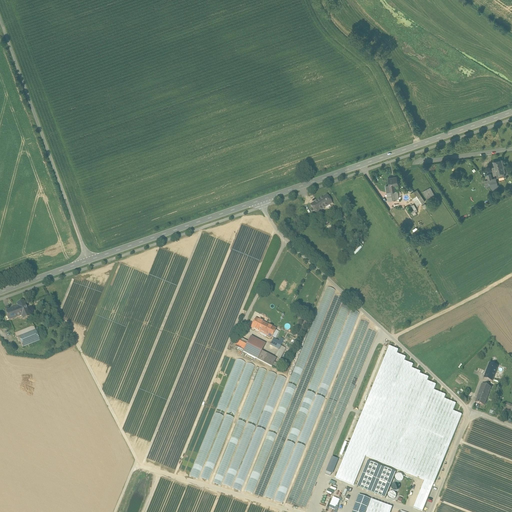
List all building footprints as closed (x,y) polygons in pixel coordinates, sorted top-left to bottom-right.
[(502,159),(493,161),(496,174),(504,172),(505,172),(502,159)] [(397,177),(388,178),(389,186),(390,186),(390,192),(391,193),(391,192),(395,192),(394,185),(398,185),(397,177)] [(488,180),(489,183),(489,184),(490,186),(493,191),(498,189),(496,178),(492,179),(488,180)] [(434,195),(430,188),(423,192),(427,200),(434,195)] [(425,202),(417,190),(410,195),(417,206),(425,202)] [(326,195),(311,205),(316,213),(319,211),(331,203),(326,195)] [(304,346),(312,349),(335,289),(326,286),(304,346)] [(24,301),(17,304),(18,306),(22,316),(23,319),(25,318),(30,317),(24,301)] [(341,303),(337,318),(346,320),(350,306),(341,303)] [(18,306),(6,311),(10,320),(22,316),(18,306)] [(350,309),(347,318),(351,320),(349,324),(353,325),(354,322),(352,322),(353,321),(356,322),(359,312),(350,309)] [(268,326),(256,319),(252,328),(264,334),(268,326)] [(34,326),(15,333),(17,338),(19,337),(23,347),(40,341),(34,326)] [(275,329),(268,326),(264,334),(271,338),(275,329)] [(265,344),(251,337),(243,352),(257,359),(261,352),(265,344)] [(247,344),(241,341),(241,340),(238,339),(235,344),(244,349),(247,344)] [(272,342),(272,341),(270,345),(279,350),(281,346),(272,342)] [(406,357),(397,354),(398,350),(389,346),(336,478),(354,486),(366,456),(425,480),(434,484),(462,415),(453,411),(456,404),(444,399),(446,395),(434,390),(436,385),(427,381),(429,378),(420,374),(421,372),(412,368),(413,365),(404,361),(406,357)] [(299,354),(289,382),(298,385),(310,350),(304,348),(302,355),(299,354)] [(275,359),(261,352),(257,359),(272,365),(275,359)] [(240,376),(244,361),(236,359),(232,371),(232,373),(240,376)] [(249,382),(254,365),(246,362),(242,375),(246,377),(244,381),(249,382)] [(498,366),(490,363),(484,378),(492,381),(498,366)] [(276,411),(270,430),(278,433),(290,398),(291,399),(296,386),(287,383),(279,408),(280,408),(279,412),(276,411)] [(491,387),(482,384),(478,393),(479,393),(487,396),(491,387)] [(487,396),(479,393),(475,402),(484,406),(487,396)] [(226,396),(222,395),(217,409),(225,412),(230,397),(226,396)] [(239,418),(246,420),(252,402),(246,399),(239,418)] [(258,425),(266,428),(276,401),(273,399),(271,404),(270,403),(269,408),(267,407),(266,410),(263,410),(258,425)] [(257,424),(262,406),(258,405),(257,410),(253,409),(252,412),(255,413),(255,415),(250,414),(248,422),(257,424)] [(227,413),(235,415),(237,408),(229,406),(227,413)] [(216,436),(222,415),(214,412),(208,433),(216,436)] [(228,430),(233,417),(226,414),(221,428),(228,430)] [(238,420),(231,438),(239,441),(245,422),(238,420)] [(248,444),(255,426),(247,423),(242,435),(246,436),(243,442),(248,444)] [(243,492),(263,429),(254,426),(234,489),(243,492)] [(245,491),(254,494),(276,434),(267,431),(245,491)] [(331,458),(327,470),(333,472),(337,460),(331,458)] [(396,473),(368,461),(357,487),(385,498),(396,473)] [(190,476),(197,478),(202,466),(195,463),(190,476)] [(204,467),(201,478),(209,480),(213,466),(209,465),(208,468),(204,467)] [(403,479),(403,478),(403,476),(402,475),(401,474),(399,473),(397,474),(396,475),(395,476),(395,478),(395,480),(396,481),(397,482),(399,482),(401,482),(402,481),(403,479)] [(232,487),(234,477),(229,476),(228,483),(225,482),(225,485),(232,487)] [(425,480),(414,508),(423,511),(434,484),(425,480)] [(400,488),(400,487),(400,485),(399,484),(397,483),(395,482),(394,483),(392,484),(392,485),(391,487),(392,488),(392,490),(394,491),(396,491),(397,491),(399,490),(400,488)] [(396,497),(396,495),(396,494),(395,492),(394,491),(392,491),(390,491),(389,492),(388,494),(388,496),(388,497),(389,499),(390,500),(392,500),(394,499),(395,499),(396,497)] [(359,495),(352,511),(365,511),(370,499),(359,495)] [(390,511),(392,507),(371,499),(366,511),(390,511)]
